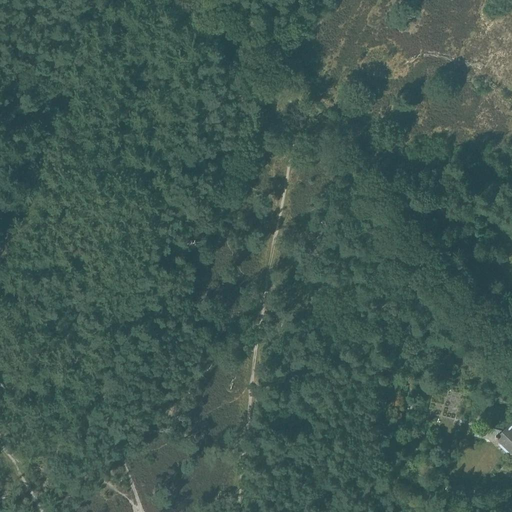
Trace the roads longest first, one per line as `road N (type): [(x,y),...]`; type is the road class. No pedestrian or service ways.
road 1 (track): [(241,511),(250,384),(278,216),(290,159),(314,104)]
road 2 (unknown): [(87,0),(0,245)]
road 3 (track): [(0,220),(52,78)]
road 4 (track): [(219,0),(314,104)]
